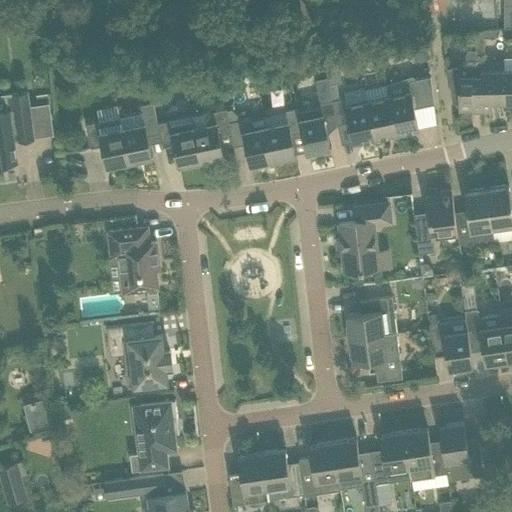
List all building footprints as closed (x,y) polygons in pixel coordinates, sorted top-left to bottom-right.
[(496,30),(485,30),(485,31),(485,38),(496,38),(496,30)] [(476,43),(485,43),(485,38),(485,31),(476,31),(476,43)] [(485,43),(476,43),(476,55),(486,55),(485,43)] [(481,75),(467,76),(467,67),(447,67),(452,100),(458,100),(459,109),(472,109),(472,111),(482,111),(481,70),(480,70),(481,75)] [(481,70),(482,111),(492,111),(492,102),(505,102),(504,70),(481,70)] [(413,75),(388,84),(389,96),(397,133),(418,128),(414,108),(434,104),(430,76),(416,79),(413,75)] [(333,101),(329,84),(327,77),(315,79),(321,103),(333,101)] [(375,138),(366,90),(344,94),(345,98),(339,99),(336,83),(329,84),(333,101),(337,124),(349,122),(354,142),(375,138)] [(388,84),(365,89),(366,90),(375,138),(397,133),(389,96),(388,84)] [(9,110),(0,111),(0,167),(11,166),(10,161),(17,161),(14,140),(19,139),(19,140),(34,138),(28,92),(6,95),(9,110)] [(142,113),(120,117),(129,161),(131,161),(131,163),(152,156),(147,136),(159,133),(158,123),(153,102),(140,105),(142,113)] [(231,132),(229,122),(225,102),(214,104),(216,111),(192,116),(201,160),(203,160),(203,162),(225,155),(219,135),(231,132)] [(322,107),(299,112),(303,131),(307,152),(309,152),(309,154),(330,147),(322,107)] [(295,153),(291,134),(303,131),(299,112),(298,108),(275,113),(277,124),(266,126),(273,159),(274,159),(275,160),(274,160),(274,161),(296,154),(296,153),(295,153)] [(200,160),(201,160),(192,116),(158,123),(159,133),(162,147),(175,144),(178,165),(201,163),(200,160)] [(120,117),(98,121),(86,124),(91,148),(103,145),(107,166),(129,163),(128,161),(129,161),(120,117)] [(251,118),(229,122),(231,132),(234,146),(246,143),(250,164),(272,162),(272,160),(273,159),(266,126),(253,129),(251,118)] [(77,135),(65,138),(68,149),(79,146),(77,135)] [(511,210),(509,185),(487,188),(492,227),(511,224),(511,210)] [(492,227),(487,188),(465,191),(470,230),(492,227)] [(433,236),(458,232),(451,190),(440,191),(440,194),(426,196),(429,217),(416,219),(415,213),(414,214),(420,253),(435,250),(433,236)] [(379,268),(374,224),(391,222),(389,203),(355,206),(357,220),(339,223),(345,271),(379,268)] [(124,291),(158,287),(155,260),(158,260),(156,242),(149,243),(147,227),(109,232),(112,256),(120,255),(124,291)] [(157,293),(147,294),(149,308),(159,307),(157,293)] [(385,332),(397,331),(392,296),(367,299),(368,311),(347,314),(348,321),(347,322),(349,338),(385,333),(385,332)] [(511,304),(500,306),(501,313),(508,360),(511,359),(511,304)] [(492,363),(508,360),(501,313),(478,316),(477,308),(464,310),(467,330),(470,343),(481,341),(484,362),(492,361),(492,363)] [(165,358),(162,334),(151,336),(149,323),(153,322),(153,321),(133,324),(107,327),(108,342),(123,340),(124,353),(129,387),(148,384),(167,381),(166,366),(171,365),(171,357),(165,358)] [(442,321),(429,323),(431,336),(433,347),(445,346),(446,354),(448,369),(473,365),(470,343),(467,330),(444,333),(442,321)] [(385,332),(385,333),(349,338),(351,354),(352,354),(353,361),(375,359),(378,380),(402,377),(400,355),(397,331),(385,332)] [(25,402),(32,430),(51,425),(45,398),(25,402)] [(167,450),(177,449),(173,420),(178,420),(175,399),(174,399),(174,400),(140,405),(142,428),(136,429),(138,453),(130,454),(132,470),(168,466),(167,450)] [(464,421),(439,425),(442,440),(443,448),(447,472),(448,479),(472,476),(471,471),(483,470),(483,467),(481,455),(479,442),(478,435),(466,437),(464,421)] [(434,474),(447,472),(443,448),(431,449),(428,428),(420,429),(420,428),(404,430),(410,478),(411,480),(435,477),(434,474)] [(390,481),(410,478),(404,430),(388,433),(388,434),(380,435),(384,456),(372,458),(375,477),(376,483),(390,481)] [(349,438),(333,441),(340,488),(362,484),(365,504),(379,502),(377,488),(376,483),(375,477),(363,478),(357,439),(349,440),(349,438)] [(312,467),(301,469),(304,493),(340,488),(333,441),(317,443),(317,444),(309,446),(312,467)] [(278,449),(262,451),(267,487),(290,483),(292,495),(304,493),(301,469),(289,471),(286,449),(278,450),(278,449)] [(267,487),(262,451),(246,454),(246,455),(238,456),(241,478),(229,480),(233,504),(249,502),(249,504),(252,505),(254,505),(256,505),(259,505),(263,504),(265,502),(265,499),(269,498),(267,487)] [(0,470),(4,484),(21,479),(16,462),(0,466),(0,470)] [(188,511),(186,491),(164,494),(163,489),(165,488),(163,473),(104,481),(104,486),(106,496),(106,497),(147,491),(150,511),(188,511)] [(390,481),(376,483),(377,488),(379,502),(379,503),(393,501),(390,481)] [(104,486),(94,488),(96,498),(106,496),(104,486)] [(452,511),(451,500),(440,502),(441,511),(452,511)]
